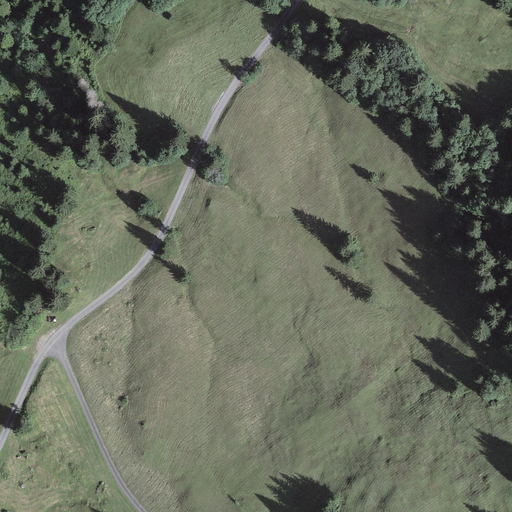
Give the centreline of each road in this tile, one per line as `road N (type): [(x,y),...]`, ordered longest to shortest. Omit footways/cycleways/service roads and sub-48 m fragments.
road 1 (track): [(52,339),(127,280),(156,246),(232,91),(300,0)]
road 2 (track): [(144,511),(114,472),(52,339)]
